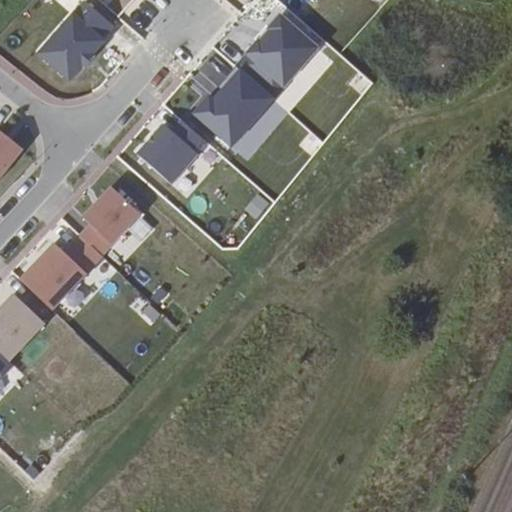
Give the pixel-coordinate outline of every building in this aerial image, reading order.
[(83,0),(36,55),(71,85),(107,43),(104,40),(116,26),(85,0),(83,0)] [(320,48),(280,14),(245,54),(285,87),(320,48)] [(209,95),(191,113),(232,148),(275,100),(240,69),(214,97),(209,95)] [(139,153),(174,185),(211,147),(185,122),(173,134),(164,126),(139,153)] [(0,173),(19,150),(0,135),(0,173)] [(143,215),(110,185),(81,216),(89,223),(79,236),(103,256),(143,215)] [(84,274),(51,244),(17,280),(50,311),(84,274)] [(45,326),(14,296),(0,310),(0,355),(8,364),(45,326)]
